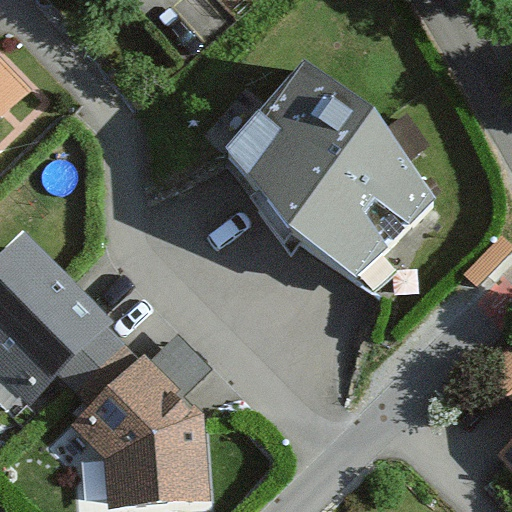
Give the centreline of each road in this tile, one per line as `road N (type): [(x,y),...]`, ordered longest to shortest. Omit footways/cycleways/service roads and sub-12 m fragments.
road 1 (residential): [(511,294),(288,511)]
road 2 (residential): [(431,0),(511,140)]
